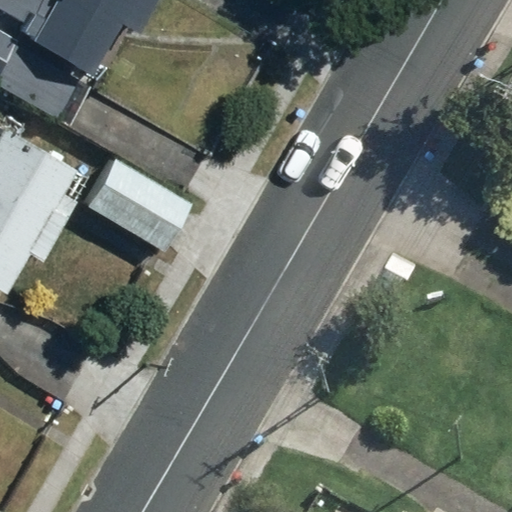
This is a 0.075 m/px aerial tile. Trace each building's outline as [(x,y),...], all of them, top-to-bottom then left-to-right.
[(0,0),(0,1),(32,21),(30,23),(99,65),(131,14),(144,22),(156,0),(0,0)] [(0,24),(0,77),(57,112),(81,72),(0,24)] [(0,281),(15,290),(41,249),(51,255),(102,174),(68,153),(12,118),(0,137),(0,281)] [(196,194),(117,149),(88,201),(167,246),(196,194)] [(454,413),(490,344),(455,326),(419,396),(454,413)]
